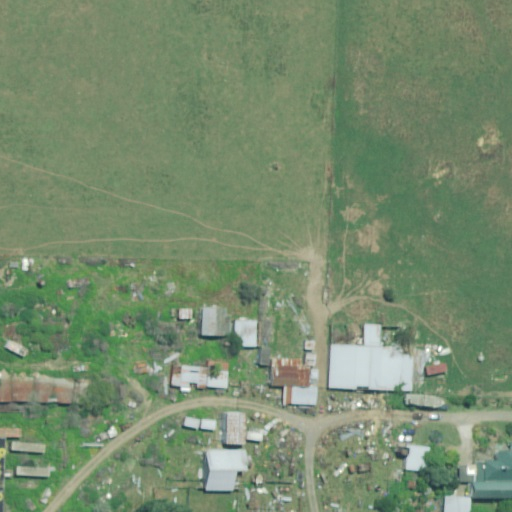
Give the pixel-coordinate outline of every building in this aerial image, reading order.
[(227,321),(227,309),(203,308),(202,336),(231,336),(232,321),(227,321)] [(193,310),(180,309),(180,319),(193,319),(193,310)] [(261,321),(238,320),(236,346),(260,347),(261,321)] [(383,325),(366,325),(365,347),(332,346),(331,388),(413,391),(414,356),(398,355),(398,350),(382,349),(383,325)] [(272,346),(263,346),(261,365),(271,366),(272,346)] [(316,368),(317,352),(307,352),(307,364),(301,364),(301,359),(273,358),(273,366),(273,386),(286,386),(285,404),(318,405),(319,382),(320,368),(316,368)] [(447,361),(428,366),(430,376),(449,372),(447,361)] [(230,371),(184,366),(183,376),(174,375),(173,386),(183,387),(182,391),(192,393),(193,385),(228,389),(230,371)] [(0,401),(15,402),(15,378),(0,377),(0,401)] [(15,378),(15,402),(36,402),(36,379),(15,378)] [(36,379),(36,402),(56,403),(57,380),(36,379)] [(57,380),(56,403),(75,404),(76,380),(57,380)] [(94,405),(95,388),(93,388),(93,381),(79,381),(78,405),(94,405)] [(95,388),(94,405),(115,406),(115,389),(95,388)] [(245,413),(226,413),(225,444),(244,444),(245,413)] [(201,419),(187,418),(186,427),(200,428),(201,419)] [(218,421),(203,419),(203,429),(217,430),(218,421)] [(3,511),(6,437),(22,438),(22,430),(0,428),(0,511),(3,511)] [(264,433),(249,432),(249,440),(263,441),(264,433)] [(511,442),(511,451),(498,450),(498,461),(479,461),(479,468),(461,467),(461,483),(471,483),(471,499),(511,499),(511,442)] [(431,448),(409,446),(407,470),(429,472),(431,448)] [(246,472),(246,451),(207,450),(207,490),(241,491),(242,472),(246,472)] [(462,497),(447,496),(445,511),(471,511),(472,505),(462,505),(462,497)]
